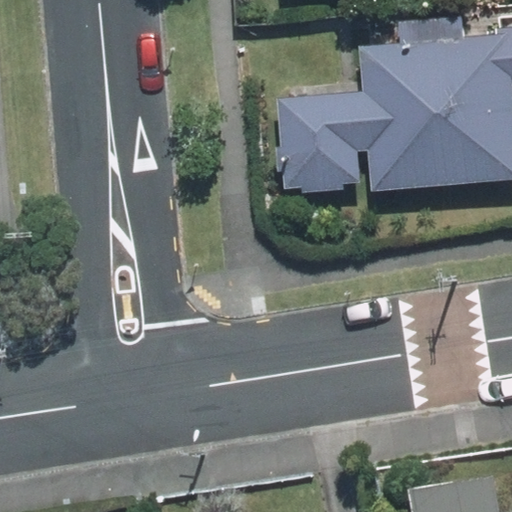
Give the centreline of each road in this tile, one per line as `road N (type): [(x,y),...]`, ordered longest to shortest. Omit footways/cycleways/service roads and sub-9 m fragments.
road 1 (residential): [(136,392),(95,0)]
road 2 (residential): [(511,333),(136,392)]
road 3 (residential): [(136,392),(0,414)]
